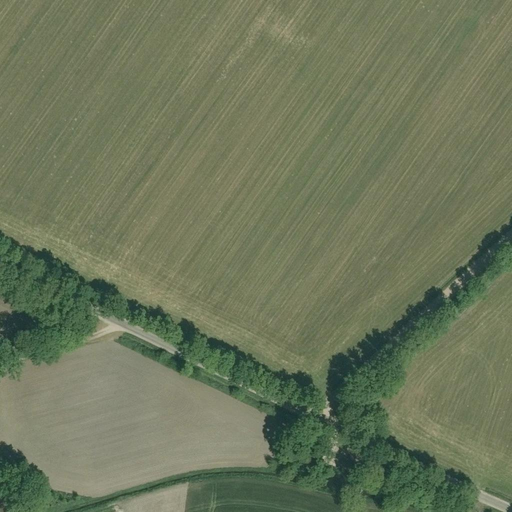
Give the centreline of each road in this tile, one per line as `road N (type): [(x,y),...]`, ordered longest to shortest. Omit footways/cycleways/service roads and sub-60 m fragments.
road 1 (track): [(511,235),(315,416)]
road 2 (unclassified): [(511,509),(315,416)]
